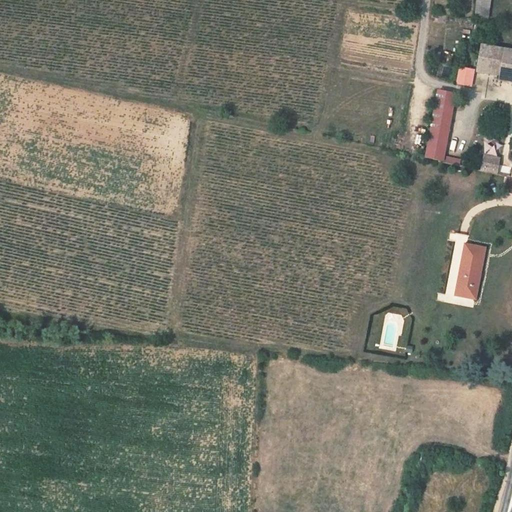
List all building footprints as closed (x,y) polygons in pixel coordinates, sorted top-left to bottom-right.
[(489,0),(476,0),(475,17),(487,18),(489,0)] [(477,72),(500,76),(503,59),(497,59),(499,50),(504,51),(505,49),(481,45),(477,72)] [(500,76),(499,80),(511,82),(511,52),(504,51),(499,50),(497,59),(503,59),(500,76)] [(473,71),(460,69),(457,85),(470,87),(473,71)] [(456,95),(438,92),(425,159),(443,162),(456,95)] [(486,156),(482,171),(497,174),(500,159),(486,156)] [(447,157),(446,163),(459,165),(460,159),(447,157)] [(445,293),(474,298),(484,249),(465,245),(466,235),(457,233),(445,293)]
